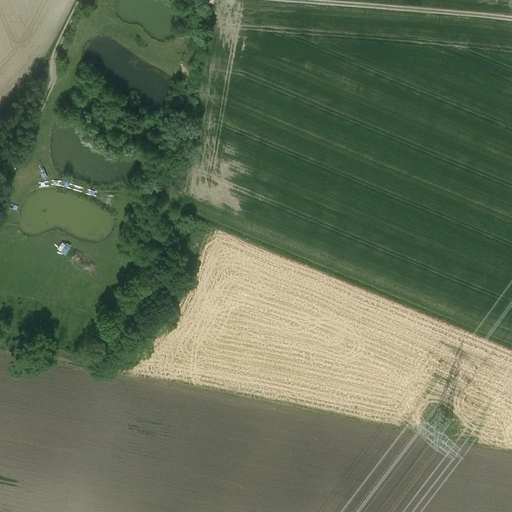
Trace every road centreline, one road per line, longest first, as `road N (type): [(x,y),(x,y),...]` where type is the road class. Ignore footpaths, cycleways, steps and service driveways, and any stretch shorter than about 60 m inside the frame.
road 1 (track): [(302,0),(511,18)]
road 2 (track): [(78,0),(53,51),(38,114)]
